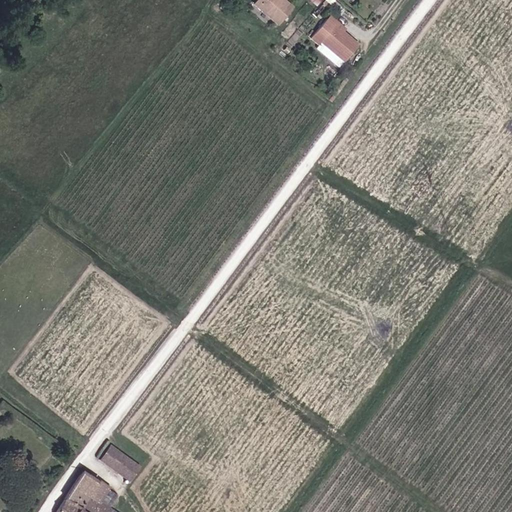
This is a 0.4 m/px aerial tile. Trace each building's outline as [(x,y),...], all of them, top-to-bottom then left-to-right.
[(262,0),(257,7),(277,24),(292,7),(283,0),(262,0)] [(329,16),(326,19),(343,33),(345,30),(329,16)] [(343,33),(326,19),(311,38),(319,45),(316,48),(339,67),(358,45),(343,33)] [(110,445),(100,459),(130,481),(140,467),(110,445)] [(64,501),(56,511),(115,511),(110,508),(99,501),(108,488),(110,487),(99,482),(82,471),(65,498),(64,501)] [(99,501),(110,508),(119,495),(108,488),(99,501)]
